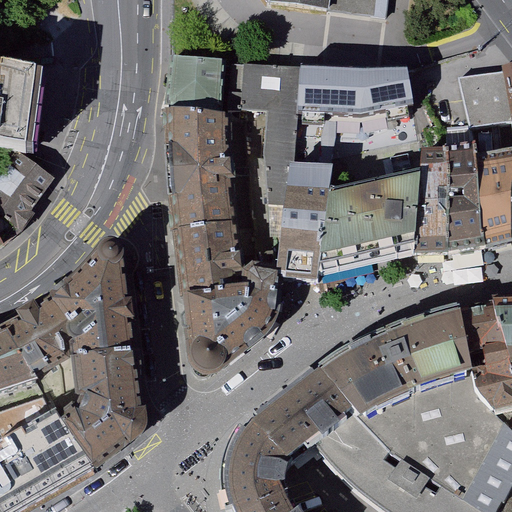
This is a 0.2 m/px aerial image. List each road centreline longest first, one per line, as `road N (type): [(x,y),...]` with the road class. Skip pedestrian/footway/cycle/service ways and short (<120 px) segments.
road 1 (residential): [(107,183),(148,243),(166,393),(165,462)]
road 2 (residential): [(165,462),(346,326)]
road 3 (primary): [(107,183),(127,116),(124,0)]
road 4 (primary): [(0,299),(81,227),(107,183)]
